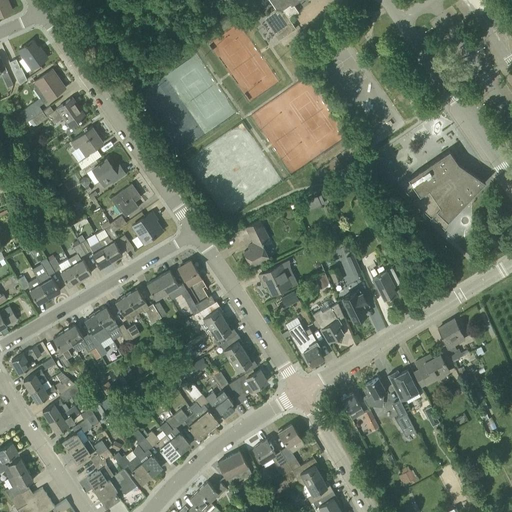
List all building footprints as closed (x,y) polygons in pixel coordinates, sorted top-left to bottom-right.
[(0,0),(0,15),(12,10),(7,0),(0,0)] [(296,28),(292,23),(289,18),(299,12),(294,5),(301,0),(236,0),(235,1),(239,6),(247,0),(271,0),(277,7),(267,14),(282,37),(296,28)] [(232,11),(237,7),(234,2),(229,6),(232,11)] [(26,45),(18,50),(31,69),(47,58),(43,51),(41,52),(32,40),(27,44),(27,43),(25,44),(26,45)] [(26,79),(20,67),(13,70),(20,84),(26,79)] [(65,87),(57,76),(52,68),(29,84),(39,98),(20,112),(26,122),(26,123),(28,121),(32,118),(43,111),(40,106),(65,87)] [(13,84),(7,71),(2,74),(7,87),(13,84)] [(85,116),(80,108),(72,97),(48,114),(54,123),(63,117),(70,127),(79,121),(81,120),(81,119),(85,116)] [(47,117),(43,111),(32,118),(36,124),(47,117)] [(92,126),(71,141),(76,148),(80,145),(86,154),(103,142),(92,126)] [(398,184),(413,198),(412,199),(431,216),(433,214),(443,224),(454,213),(455,213),(485,181),(458,162),(449,150),(398,184)] [(95,159),(91,154),(78,163),(82,168),(83,167),(95,159)] [(98,162),(95,159),(83,167),(87,172),(93,169),(105,186),(113,180),(114,181),(125,174),(121,168),(115,172),(106,158),(100,163),(99,161),(98,162)] [(68,190),(64,182),(57,186),(61,194),(68,190)] [(87,182),(83,185),(87,191),(91,189),(87,182)] [(117,203),(125,216),(138,206),(134,199),(138,196),(134,191),(137,190),(132,183),(111,198),(115,205),(117,203)] [(98,194),(96,190),(89,195),(92,200),(95,198),(94,197),(98,194)] [(298,205),(302,213),(324,204),(320,195),(298,205)] [(132,226),(144,243),(162,230),(155,219),(157,218),(152,212),(132,226)] [(109,223),(114,231),(126,222),(121,215),(109,223)] [(261,243),(269,240),(262,225),(263,224),(260,219),(245,227),(247,232),(248,231),(253,243),(248,245),(250,248),(244,251),(251,265),(268,257),(261,243)] [(117,237),(114,231),(109,223),(108,220),(101,224),(104,229),(95,233),(111,261),(122,254),(113,239),(117,237)] [(18,222),(9,226),(14,237),(23,233),(23,232),(18,222)] [(92,253),(91,253),(100,268),(111,261),(95,233),(94,234),(98,240),(92,244),(90,241),(88,243),(86,239),(79,242),(86,253),(90,250),(92,253)] [(133,247),(124,234),(118,238),(126,252),(133,247)] [(83,258),(81,259),(79,257),(86,253),(79,242),(73,246),(77,253),(68,258),(80,279),(91,273),(83,258)] [(36,244),(30,248),(33,254),(39,250),(36,244)] [(305,247),(302,254),(308,256),(311,250),(305,247)] [(354,253),(346,256),(350,264),(357,261),(354,253)] [(80,279),(68,258),(58,263),(55,257),(48,261),(54,271),(61,268),(62,270),(60,271),(69,286),(80,279)] [(190,259),(178,267),(188,285),(201,278),(190,259)] [(259,274),(262,281),(264,286),(267,284),(272,293),(291,284),(292,286),(298,283),(286,260),(281,263),(282,263),(259,274)] [(52,276),(51,277),(50,274),(54,271),(48,261),(42,264),(46,271),(36,276),(40,283),(49,297),(60,291),(52,276)] [(338,266),(335,267),(328,270),(334,282),(343,278),(338,266)] [(386,270),(372,277),(380,293),(381,293),(384,299),(386,298),(386,299),(390,297),(390,296),(396,293),(393,287),(400,283),(392,267),(386,270)] [(167,292),(179,286),(170,270),(158,277),(167,292)] [(23,289),(30,285),(24,275),(17,279),(23,289)] [(316,280),(321,289),(329,285),(323,275),(316,280)] [(156,299),(167,292),(158,277),(147,283),(156,299)] [(49,297),(40,283),(29,289),(38,304),(49,297)] [(137,313),(143,310),(144,311),(152,323),(161,316),(154,305),(153,303),(148,306),(145,301),(137,287),(126,295),(137,313)] [(185,287),(180,290),(187,302),(192,299),(185,287)] [(367,303),(362,292),(361,292),(360,289),(355,292),(342,298),(345,303),(344,304),(347,310),(348,309),(353,320),(355,319),(356,321),(363,317),(363,316),(366,314),(362,306),(367,303)] [(297,301),(293,292),(280,299),(285,307),(297,301)] [(199,311),(216,301),(216,300),(215,301),(211,294),(195,304),(199,311)] [(133,318),(132,316),(137,313),(126,295),(115,301),(123,314),(124,314),(128,321),(133,318)] [(154,305),(161,316),(166,313),(159,301),(154,305)] [(220,307),(216,301),(199,311),(203,317),(210,328),(224,319),(218,308),(220,307)] [(344,317),(338,303),(330,307),(331,309),(323,313),(321,309),(313,314),(329,342),(334,339),(335,341),(342,337),(341,335),(343,334),(338,325),(339,322),(338,320),(344,317)] [(0,311),(0,327),(7,324),(4,320),(14,314),(9,306),(0,311)] [(132,338),(126,328),(123,323),(118,326),(114,319),(114,318),(106,306),(95,313),(109,336),(111,338),(121,332),(127,341),(132,338)] [(93,332),(94,333),(89,336),(95,346),(101,356),(107,352),(101,342),(109,336),(95,313),(84,320),(92,332),(93,332)] [(187,318),(184,320),(181,321),(185,327),(190,324),(187,318)] [(464,338),(455,318),(438,329),(452,360),(462,356),(459,348),(456,349),(454,345),(464,338)] [(210,328),(216,337),(214,339),(217,345),(220,344),(237,333),(233,328),(231,329),(224,319),(210,328)] [(305,330),(300,322),(288,330),(301,352),(301,353),(309,366),(312,364),(312,365),(319,361),(320,360),(319,359),(324,356),(323,356),(319,348),(322,347),(312,332),(309,328),(305,330)] [(126,328),(132,338),(140,333),(134,323),(126,328)] [(88,351),(90,350),(95,346),(89,336),(87,334),(83,337),(75,324),(64,331),(72,343),(77,351),(84,346),(88,351)] [(62,350),(64,355),(60,358),(66,367),(71,364),(67,357),(71,354),(67,347),(72,343),(64,331),(53,338),(61,351),(62,350)] [(240,339),(240,338),(237,333),(220,344),(230,359),(245,350),(238,340),(240,339)] [(33,359),(41,355),(35,345),(28,350),(23,353),(12,360),(19,372),(30,365),(25,357),(31,354),(33,359)] [(481,346),(475,349),(479,356),(484,353),(481,346)] [(246,372),(252,368),(257,365),(254,360),(251,361),(245,350),(230,359),(237,370),(243,367),(246,372)] [(420,386),(449,371),(440,353),(432,357),(430,353),(415,361),(419,369),(413,372),(420,386)] [(56,362),(52,357),(42,363),(45,369),(56,362)] [(207,365),(203,358),(192,364),(197,371),(207,365)] [(463,367),(457,370),(460,377),(467,374),(463,367)] [(131,368),(126,372),(130,378),(135,375),(131,368)] [(252,368),(246,372),(229,383),(235,393),(241,402),(241,401),(240,399),(244,396),(246,398),(245,395),(267,381),(259,368),(254,372),(252,368)] [(30,391),(42,384),(48,380),(41,369),(35,373),(23,380),(30,391)] [(418,391),(407,369),(395,375),(393,372),(389,374),(392,380),(390,381),(400,400),(418,391)] [(221,385),(227,381),(220,370),(215,374),(221,385)] [(60,393),(75,383),(62,371),(56,375),(60,381),(55,384),(60,393)] [(382,406),(384,391),(385,391),(378,377),(367,383),(367,384),(362,386),(367,396),(363,398),(367,405),(382,406)] [(108,381),(99,386),(106,397),(115,391),(108,381)] [(75,383),(60,393),(59,394),(64,401),(75,393),(80,401),(84,398),(75,383)] [(209,409),(208,409),(204,404),(208,401),(193,383),(190,383),(185,387),(194,398),(193,399),(195,401),(189,406),(193,412),(208,430),(218,422),(209,411),(210,410),(209,409)] [(37,402),(56,390),(53,384),(45,389),(42,384),(30,391),(37,402)] [(232,401),(233,401),(223,388),(215,394),(220,400),(215,404),(225,416),(234,408),(229,402),(232,400),(232,401)] [(364,412),(362,408),(352,391),(341,398),(349,412),(355,409),(358,415),(364,412)] [(107,397),(101,402),(106,408),(112,404),(107,397)] [(60,399),(42,410),(50,421),(69,408),(65,402),(63,403),(60,399)] [(399,416),(406,413),(399,400),(393,403),(399,416)] [(57,432),(68,425),(74,421),(72,417),(79,412),(75,404),(69,408),(50,421),(57,432)] [(429,420),(436,416),(431,405),(424,409),(429,420)] [(80,414),(84,419),(93,413),(90,408),(80,414)] [(188,427),(189,426),(198,438),(208,430),(193,412),(188,416),(181,409),(173,415),(180,423),(184,420),(188,425),(187,426),(188,427)] [(371,430),(378,427),(369,409),(362,413),(371,430)] [(478,412),(482,420),(489,418),(485,409),(478,412)] [(81,427),(75,431),(73,432),(74,433),(62,440),(66,446),(66,445),(70,450),(69,451),(88,438),(83,432),(92,426),(91,424),(98,420),(93,413),(84,419),(78,423),(81,427)] [(399,416),(396,418),(405,436),(413,431),(415,434),(416,433),(406,413),(399,416)] [(180,431),(176,426),(180,423),(173,415),(165,421),(172,429),(165,434),(179,452),(190,444),(181,433),(182,433),(180,431)] [(280,450),(292,469),(300,465),(292,451),(304,444),(291,423),(279,431),(278,430),(287,445),(280,450)] [(143,451),(137,456),(142,462),(152,474),(152,473),(156,470),(157,470),(162,466),(153,455),(152,454),(148,449),(152,446),(147,440),(145,437),(138,428),(132,433),(139,442),(137,443),(143,451)] [(161,449),(170,460),(179,452),(165,434),(159,439),(151,429),(147,433),(149,434),(145,437),(147,440),(152,446),(156,442),(160,447),(159,448),(161,449)] [(98,454),(107,448),(102,439),(93,445),(88,438),(69,451),(70,452),(70,451),(74,456),(73,457),(77,462),(88,454),(88,455),(90,454),(90,453),(95,450),(98,454)] [(292,470),(292,469),(280,450),(275,453),(266,439),(253,447),(262,461),(271,456),(283,475),(292,469),(292,470)] [(122,444),(115,440),(112,446),(118,450),(122,444)] [(0,461),(18,452),(12,441),(0,447),(0,461)] [(111,453),(107,448),(98,454),(91,459),(95,465),(105,458),(111,453)] [(251,470),(240,450),(217,462),(225,477),(226,477),(229,482),(251,470)] [(128,465),(132,470),(131,470),(132,472),(133,472),(141,482),(146,478),(151,474),(151,475),(152,474),(142,462),(137,456),(136,455),(130,460),(125,453),(121,455),(118,451),(113,455),(123,469),(128,465)] [(9,478),(27,468),(20,457),(6,465),(4,460),(18,452),(0,461),(0,472),(4,470),(9,478)] [(300,465),(292,469),(292,470),(301,485),(306,483),(321,475),(315,464),(317,463),(314,457),(300,465)] [(114,475),(107,464),(98,470),(87,477),(94,488),(114,475)] [(10,497),(23,490),(21,486),(33,479),(27,468),(9,478),(7,478),(12,486),(6,490),(10,497)] [(106,506),(120,496),(136,485),(130,477),(123,469),(114,475),(94,488),(106,506)] [(414,469),(411,470),(411,469),(398,475),(403,484),(409,481),(411,484),(419,479),(414,469)] [(306,483),(312,494),(308,497),(311,503),(313,502),(333,490),(329,485),(327,486),(321,475),(306,483)] [(198,489),(210,500),(218,493),(219,494),(227,487),(219,480),(213,486),(207,480),(198,489)] [(19,511),(46,511),(41,504),(50,498),(42,487),(27,497),(23,490),(10,497),(19,511)] [(191,511),(201,511),(203,511),(204,511),(205,511),(213,504),(210,500),(198,489),(189,498),(195,504),(189,510),(191,511)] [(316,507),(319,506),(322,511),(332,511),(340,508),(334,497),(336,496),(333,490),(313,502),(316,507)] [(46,511),(55,506),(55,505),(50,498),(41,504),(46,511)] [(483,511),(481,507),(478,501),(470,505),(472,511),(483,511)]
